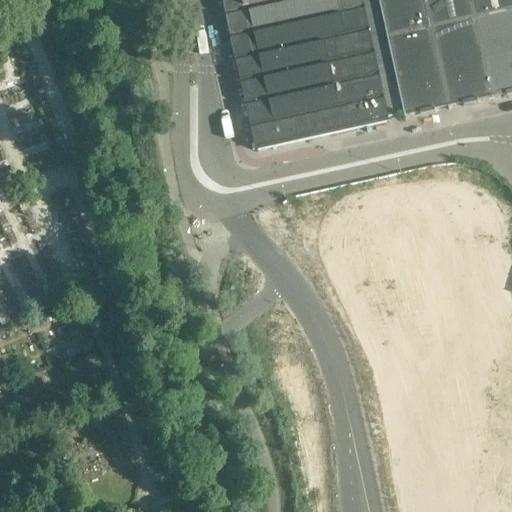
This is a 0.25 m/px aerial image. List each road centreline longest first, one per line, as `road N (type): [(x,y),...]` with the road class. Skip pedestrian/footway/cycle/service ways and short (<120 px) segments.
road 1 (unclassified): [(180,0),(179,151),(188,184),(202,199),(231,204),(450,152),(509,155)]
road 2 (unclassified): [(511,127),(231,176),(209,150),(198,0)]
road 3 (residential): [(217,331),(279,511)]
